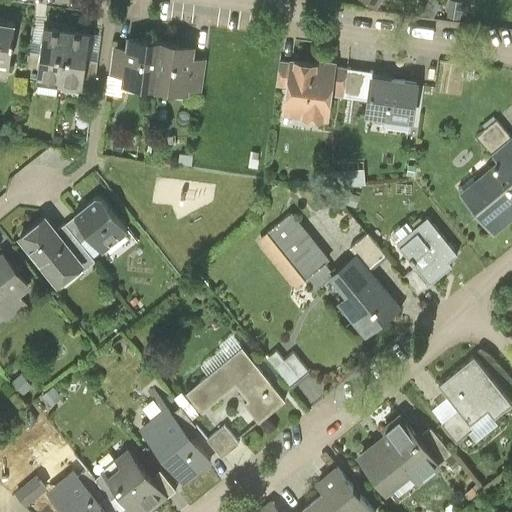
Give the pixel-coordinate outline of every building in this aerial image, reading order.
[(14,22),(0,20),(0,61),(9,62),(14,22)] [(34,20),(30,50),(42,51),(45,27),(46,22),(34,20)] [(68,30),(45,27),(42,51),(39,77),(39,79),(61,82),(68,30)] [(89,32),(86,58),(98,60),(102,30),(90,28),(89,32)] [(89,32),(68,30),(61,82),(83,85),(83,81),(86,58),(89,32)] [(162,40),(129,36),(128,49),(124,81),(123,84),(156,89),(162,40)] [(195,44),(162,40),(156,89),(189,93),(189,88),(194,56),(195,44)] [(124,81),(128,49),(114,47),(109,79),(124,81)] [(39,77),(42,51),(30,50),(27,75),(39,77)] [(203,90),(207,58),(194,56),(189,88),(203,90)] [(95,82),(98,60),(86,58),(83,81),(95,82)] [(320,63),(293,60),(292,63),(289,88),(286,114),(329,119),(332,93),(336,67),(336,62),(320,60),(320,63)] [(289,88),(292,63),(281,61),(277,86),(289,88)] [(344,95),(347,69),(336,67),(332,93),(344,95)] [(371,71),(347,69),(344,95),(367,98),(370,74),(371,71)] [(419,80),(370,74),(367,98),(365,116),(414,122),(419,80)] [(496,156),(511,142),(511,137),(499,122),(481,138),(496,156)] [(511,142),(496,156),(500,161),(461,194),(481,217),(483,215),(496,231),(511,217),(511,142)] [(127,227),(102,196),(97,196),(76,211),(76,212),(75,216),(103,250),(125,231),(127,227)] [(329,260),(290,213),(267,231),(304,278),(324,261),(326,262),(329,260)] [(103,250),(75,216),(66,224),(94,257),(103,250)] [(456,254),(425,218),(395,243),(416,267),(429,283),(451,265),(449,260),(456,254)] [(57,231),(47,219),(22,239),(58,283),(82,263),(57,231)] [(94,257),(66,224),(57,231),(82,263),(86,267),(96,259),(94,257)] [(356,253),(368,268),(384,254),(367,234),(351,247),(356,253)] [(368,268),(356,253),(333,272),(330,274),(331,275),(351,299),(343,306),(366,334),(400,307),(368,268)] [(27,286),(1,255),(0,255),(0,315),(2,315),(5,319),(25,302),(18,293),(27,286)] [(333,272),(326,262),(324,261),(304,278),(313,289),(331,275),(330,274),(333,272)] [(429,283),(416,267),(405,275),(418,291),(429,283)] [(285,399),(243,346),(187,392),(202,410),(236,382),(243,390),(238,394),(259,420),(285,399)] [(277,351),(268,357),(289,383),(307,369),(294,353),(285,361),(277,351)] [(511,401),(474,357),(441,384),(460,407),(472,422),(488,408),(495,416),(511,401)] [(181,406),(172,414),(186,431),(196,423),(181,406)] [(474,426),(460,407),(443,419),(457,438),(474,426)] [(172,414),(168,408),(142,429),(184,480),(209,459),(186,431),(172,414)] [(420,437),(402,415),(386,429),(389,432),(361,455),(387,487),(410,469),(417,478),(439,461),(420,437)] [(238,440),(225,424),(209,437),(222,453),(238,440)] [(431,427),(420,437),(439,461),(439,462),(452,453),(431,427)] [(151,477),(130,450),(104,471),(105,472),(121,490),(130,502),(138,511),(142,511),(165,494),(151,477)] [(375,511),(376,511),(337,465),(317,481),(324,490),(298,511),(375,511)] [(160,470),(151,477),(165,494),(167,496),(175,489),(160,470)] [(89,471),(80,479),(100,503),(109,495),(96,479),(89,471)] [(121,490),(105,472),(96,479),(109,495),(111,498),(121,490)] [(80,479),(75,473),(50,494),(64,511),(107,511),(100,503),(80,479)] [(36,475),(17,491),(26,503),(45,487),(36,475)] [(121,490),(111,498),(121,510),(130,502),(121,490)] [(283,511),(273,500),(257,511),(283,511)]
